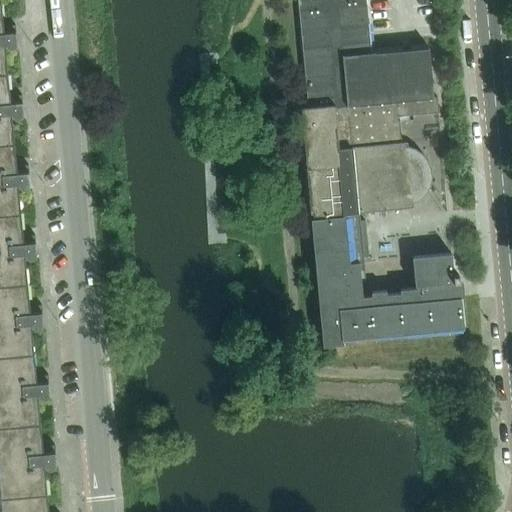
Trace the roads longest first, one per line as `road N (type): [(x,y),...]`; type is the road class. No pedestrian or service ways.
road 1 (residential): [(103,511),(55,0)]
road 2 (tertiary): [(511,287),(484,0)]
